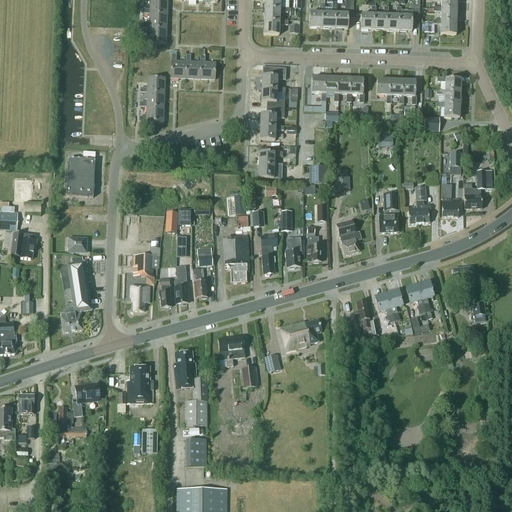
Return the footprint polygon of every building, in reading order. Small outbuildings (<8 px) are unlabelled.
[(142,15),(150,15),(167,15),(167,1),(150,0),(150,10),(143,10),(142,15)] [(264,0),(264,10),(280,11),(280,9),(280,1),(288,1),(288,0),(264,0)] [(300,0),(292,0),(292,9),(300,9),(300,0)] [(309,29),(322,30),(322,14),(324,14),(324,0),(319,0),(320,14),(309,14),(309,29)] [(324,14),(322,14),(322,30),(334,30),(335,15),(337,15),(337,0),(326,0),(326,4),(332,4),(332,14),(324,14)] [(335,15),(334,30),(347,30),(348,16),(353,16),(353,0),(344,0),(344,15),(337,15),(335,15)] [(441,1),(441,9),(441,10),(456,11),(456,0),(432,0),(433,0),(441,1)] [(360,31),(373,31),(373,16),(376,16),(376,8),(371,8),(371,16),(361,15),(360,31)] [(373,31),(375,31),(386,32),(387,16),(388,16),(388,8),(384,8),(383,16),(376,16),(373,16),(373,31)] [(396,17),(388,16),(387,16),(386,32),(398,32),(399,17),(401,17),(401,9),(396,8),(396,17)] [(441,13),(440,21),(440,23),(456,23),(456,11),(441,10),(441,9),(432,8),(432,13),(441,13)] [(280,9),(280,11),(264,10),(264,23),(279,24),(279,22),(280,14),(288,14),(288,9),(287,9),(280,9)] [(409,17),(401,17),(399,17),(398,32),(411,33),(411,27),(419,27),(419,30),(418,30),(418,31),(419,31),(419,9),(409,9),(409,17)] [(142,29),(149,29),(166,30),(167,15),(150,15),(149,25),(142,25),(142,29)] [(440,23),(440,21),(432,21),(432,26),(440,26),(440,36),(456,36),(456,23),(440,23)] [(287,22),(279,22),(279,24),(264,23),(263,36),(279,36),(279,26),(287,27),(287,22)] [(166,30),(149,29),(149,39),(142,39),(141,44),(166,44),(166,30)] [(170,80),(185,80),(186,63),(176,63),(176,56),(171,55),(170,80)] [(185,80),(199,81),(200,64),(190,63),(190,56),(186,56),(186,63),(185,80)] [(204,57),(200,56),(200,64),(199,81),(214,81),(215,64),(204,64),(205,57),(204,57)] [(262,77),(261,90),(277,91),(277,89),(277,81),(285,81),(286,69),(270,69),(269,77),(262,77)] [(445,83),(445,91),(445,93),(460,94),(461,81),(446,80),(446,79),(437,78),(437,83),(445,83)] [(140,93),(147,93),(164,94),(165,79),(148,79),(147,89),(140,89),(140,93)] [(325,103),(326,95),(324,95),(324,79),(311,79),(311,94),(321,95),(321,103),(325,103)] [(338,103),(338,95),(336,95),(337,80),(324,79),(324,95),(326,95),(334,95),(333,103),(338,103)] [(351,104),(351,96),(349,96),(350,80),(337,80),(336,95),(338,95),(346,95),(346,104),(351,104)] [(349,96),(351,96),(359,96),(359,104),(363,104),(363,96),(362,96),(362,81),(350,80),(349,96)] [(390,105),(391,97),(389,97),(389,81),(376,81),(376,97),(386,97),(386,105),(390,105)] [(403,106),(403,97),(401,97),(402,82),(389,81),(389,97),(391,97),(399,97),(398,106),(403,106)] [(401,97),(403,97),(411,98),(411,106),(416,106),(416,97),(414,97),(415,82),(402,82),(401,97)] [(277,91),(261,90),(261,103),(266,103),(266,109),(284,110),(284,102),(276,101),(277,93),(285,94),(285,89),(277,89),(277,91)] [(444,96),(444,104),(444,106),(460,106),(460,94),(445,93),(445,91),(436,91),(436,96),(444,96)] [(139,108),(146,108),(164,109),(164,94),(147,93),(147,104),(139,103),(139,108)] [(444,106),(444,104),(436,104),(436,108),(444,109),(443,119),(459,119),(460,106),(444,106)] [(164,109),(146,108),(146,118),(139,118),(139,122),(163,123),(164,109)] [(284,119),(284,115),(284,110),(266,109),(266,116),(260,115),(260,128),(275,129),(275,127),(275,119),(284,119)] [(410,109),(410,112),(403,112),(403,117),(414,117),(414,109),(410,109)] [(331,122),(337,123),(338,115),(325,115),(325,122),(326,122),(325,129),(331,129),(331,122)] [(396,117),(390,116),(390,120),(385,120),(385,126),(396,127),(396,117)] [(429,131),(439,131),(439,119),(428,120),(429,131)] [(275,129),(260,128),(259,141),(275,142),(275,132),(283,132),(283,127),(275,127),(275,129)] [(296,128),(287,128),(287,135),(296,136),(296,128)] [(461,140),(458,133),(453,135),(457,143),(461,140)] [(392,138),(379,138),(379,148),(392,148),(392,138)] [(259,154),(258,167),(274,167),(274,165),(274,157),(282,158),(282,153),(274,153),(274,154),(259,154)] [(449,169),(460,169),(460,154),(450,154),(449,169)] [(66,197),(93,199),(95,161),(68,160),(66,197)] [(258,167),(258,180),(265,180),(272,180),(273,180),(273,170),(282,170),(282,166),(274,165),(274,167),(258,167)] [(309,167),(309,186),(327,186),(327,168),(309,167)] [(464,189),(464,211),(481,210),(481,194),(480,194),(480,191),(486,191),(485,172),(477,173),(477,191),(471,191),(471,189),(464,189)] [(442,208),(442,218),(457,219),(458,208),(458,201),(450,201),(451,187),(441,187),(440,201),(442,201),(442,208)] [(265,197),(279,197),(279,188),(265,188),(265,197)] [(314,196),(314,188),(304,188),(304,196),(314,196)] [(415,202),(416,208),(408,209),(408,214),(409,226),(429,225),(428,213),(429,213),(429,211),(429,208),(428,207),(423,207),(423,202),(426,202),(424,188),(414,189),(415,202)] [(385,216),(378,217),(379,235),(398,234),(397,217),(398,217),(398,211),(397,189),(386,190),(386,196),(383,196),(384,212),(385,216)] [(245,215),(243,196),(233,197),(235,216),(245,215)] [(326,224),(325,207),(317,207),(317,224),(326,224)] [(194,209),(194,217),(210,216),(210,208),(194,209)] [(178,211),(178,227),(191,227),(191,211),(178,211)] [(0,231),(16,233),(18,214),(0,213),(0,231)] [(251,214),(252,229),(262,228),(261,213),(251,214)] [(176,214),(166,214),(165,234),(175,234),(176,214)] [(236,217),(237,228),(249,227),(249,217),(236,217)] [(281,233),(288,233),(288,225),(291,225),(291,219),(281,219),(281,233)] [(341,246),(344,257),(359,253),(356,242),(361,241),(359,234),(355,235),(351,222),(336,226),(339,239),(340,241),(341,246)] [(307,248),(307,264),(321,263),(321,253),(321,249),(320,249),(320,248),(317,248),(317,239),(314,239),(314,229),(307,229),(307,248)] [(23,235),(13,234),(11,257),(20,258),(20,259),(32,260),(33,249),(35,249),(36,241),(34,241),(35,236),(23,235)] [(272,258),(271,251),(271,248),(276,248),(275,236),(262,237),(264,251),(262,251),(262,258),(261,258),(263,276),(274,275),(273,265),(275,264),(274,259),(273,258),(272,258)] [(223,239),(225,275),(230,274),(231,287),(247,287),(247,273),(249,273),(247,237),(223,239)] [(69,253),(86,254),(86,240),(69,240),(69,253)] [(286,254),(285,254),(285,258),(286,258),(287,269),(288,269),(289,270),(294,270),(294,269),(296,269),(300,268),(299,266),(299,260),(299,252),(301,252),(300,240),(293,240),(293,242),(286,242),(287,253),(286,253),(286,254)] [(157,270),(159,249),(150,248),(149,257),(134,256),(133,277),(152,278),(153,269),(157,270)] [(197,259),(198,269),(212,267),(211,249),(205,250),(206,258),(197,259)] [(65,311),(66,315),(60,316),(63,335),(83,332),(80,314),(91,312),(84,264),(83,264),(82,259),(72,260),(73,265),(67,266),(68,272),(60,273),(61,279),(68,277),(70,290),(65,291),(67,302),(72,302),(73,310),(65,311)] [(10,285),(11,266),(0,265),(0,288),(7,289),(7,285),(10,285)] [(175,282),(174,282),(174,289),(175,294),(176,305),(188,304),(187,294),(188,294),(187,287),(185,268),(176,269),(177,280),(174,281),(175,282)] [(452,271),(453,283),(454,282),(454,287),(472,285),(472,280),(470,269),(452,271)] [(194,284),(194,292),(195,292),(196,300),(207,299),(206,290),(208,290),(207,285),(206,285),(206,283),(201,283),(200,279),(203,279),(203,273),(200,274),(199,271),(192,271),(193,277),(194,277),(195,284),(194,284)] [(160,299),(161,309),(170,308),(169,293),(170,293),(170,287),(169,287),(169,281),(158,281),(159,288),(161,287),(161,293),(158,293),(159,299),(160,299)] [(428,305),(427,300),(433,298),(429,284),(417,287),(425,314),(426,314),(430,313),(431,313),(429,305),(428,305)] [(133,313),(144,313),(144,304),(149,304),(149,287),(131,287),(130,299),(133,299),(133,313)] [(416,303),(418,308),(417,308),(419,316),(425,314),(417,287),(405,290),(410,305),(416,303)] [(398,293),(386,296),(394,323),(400,321),(398,314),(397,314),(395,309),(402,307),(398,293)] [(385,312),(386,317),(388,324),(394,323),(386,296),(374,299),(378,314),(385,312)] [(473,318),(486,317),(484,300),(471,301),(473,318)] [(365,302),(356,304),(358,315),(354,316),(356,326),(362,325),(363,330),(370,329),(368,320),(369,320),(365,302)] [(33,314),(33,303),(21,303),(21,314),(33,314)] [(410,320),(415,336),(420,334),(419,328),(416,319),(410,320)] [(304,323),(280,329),(286,353),(310,347),(310,346),(318,344),(316,335),(321,334),(318,321),(304,325),(304,323)] [(375,322),(369,323),(372,337),(378,336),(375,322)] [(5,324),(0,324),(0,356),(15,356),(14,344),(16,343),(16,338),(15,333),(14,333),(13,324),(5,324)] [(352,341),(350,325),(341,326),(343,342),(352,341)] [(219,362),(226,361),(227,368),(233,367),(232,360),(244,359),(243,350),(242,338),(218,341),(219,353),(218,354),(219,362)] [(192,390),(193,403),(185,404),(185,427),(206,427),(206,403),(207,403),(206,380),(196,381),(195,365),(193,365),(192,353),(174,355),(175,364),(173,365),(176,391),(192,390)] [(149,368),(129,368),(129,382),(127,382),(127,405),(152,405),(152,382),(149,382),(149,368)] [(241,369),(243,390),(257,388),(254,368),(241,369)] [(75,389),(77,404),(72,404),(74,419),(82,417),(80,404),(99,401),(97,386),(75,389)] [(278,420),(279,393),(267,392),(266,419),(278,420)] [(34,408),(34,396),(19,396),(19,416),(33,416),(33,408),(34,408)] [(15,432),(11,432),(11,410),(0,409),(0,438),(3,439),(3,442),(14,442),(15,432)] [(58,409),(58,416),(53,416),(53,428),(56,428),(56,437),(86,437),(85,428),(72,428),(71,424),(73,424),(73,414),(67,414),(67,409),(58,409)] [(254,463),(254,427),(229,427),(229,463),(254,463)] [(141,455),(157,455),(157,430),(141,430),(141,455)] [(186,441),(186,468),(206,468),(206,441),(186,441)] [(48,465),(48,472),(59,472),(59,465),(52,465),(52,455),(46,455),(46,465),(48,465)] [(177,490),(176,511),(226,511),(227,491),(177,490)]
